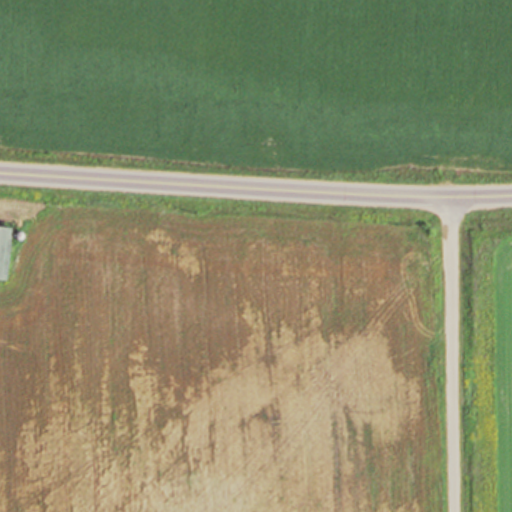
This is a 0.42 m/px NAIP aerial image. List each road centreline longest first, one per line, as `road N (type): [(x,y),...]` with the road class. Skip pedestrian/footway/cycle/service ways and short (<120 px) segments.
road 1 (secondary): [(0,170),(304,194),(511,197)]
road 2 (residential): [(457,511),(451,198)]
